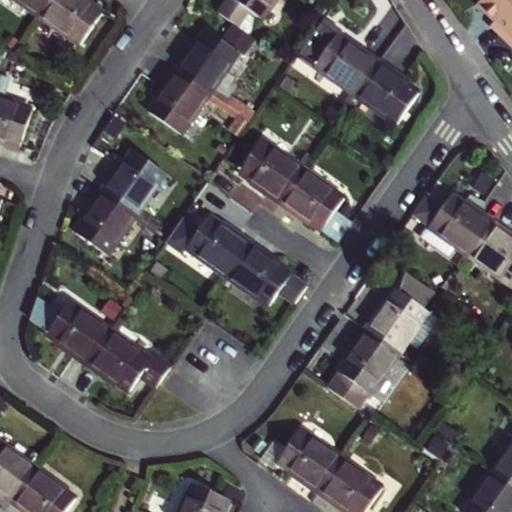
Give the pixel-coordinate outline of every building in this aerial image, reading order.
[(14,0),(39,17),(51,0),(14,0)] [(51,0),(39,17),(80,46),(102,15),(89,5),(80,0),(51,0)] [(229,0),(217,16),(232,26),(236,28),(247,12),(261,22),(276,0),(229,0)] [(511,0),(482,0),(480,3),(498,21),(494,25),(511,42),(511,0)] [(296,56),(301,60),(326,25),(321,22),(296,56)] [(301,60),(314,69),(355,98),(381,61),(369,53),(365,59),(349,47),(336,38),(339,34),(326,25),(301,60)] [(232,26),(221,42),(238,54),(242,57),(253,41),(236,28),(232,26)] [(172,70),(209,95),(238,54),(221,42),(207,32),(198,44),(187,60),(181,57),(172,70)] [(193,41),(181,57),(187,60),(198,44),(193,41)] [(365,59),(369,53),(353,41),(349,47),(365,59)] [(381,61),(355,98),(396,127),(418,95),(405,87),(390,76),(394,70),(381,61)] [(170,84),(158,102),(149,115),(180,136),(209,95),(172,70),(165,81),(170,84)] [(390,76),(405,87),(410,81),(394,70),(390,76)] [(170,84),(165,81),(152,98),(158,102),(170,84)] [(0,139),(7,141),(21,146),(32,111),(0,100),(0,139)] [(279,208),(303,172),(261,143),(239,173),(253,182),(269,193),(265,198),(279,208)] [(108,178),(99,191),(136,216),(165,175),(133,153),(125,165),(114,181),(108,178)] [(114,181),(125,165),(120,162),(108,178),(114,181)] [(279,208),(290,216),(294,211),(310,222),(321,231),(339,243),(351,225),(334,214),(344,200),(303,172),(279,208)] [(473,192),(482,197),(491,183),(482,178),(473,192)] [(269,193),(253,182),(249,187),(265,198),(269,193)] [(96,207),(84,224),(76,236),(107,257),(136,216),(99,191),(91,203),(96,207)] [(420,238),(448,257),(455,246),(471,257),(495,222),(481,213),(478,217),(463,206),(450,197),(420,238)] [(466,201),(463,206),(478,217),(481,213),(466,201)] [(96,207),(91,203),(79,220),(84,224),(96,207)] [(294,211),(290,216),(306,227),(310,222),(294,211)] [(185,251),(226,279),(251,244),(239,234),(235,240),(219,228),(207,220),(185,251)] [(471,257),(511,285),(511,240),(504,235),(507,230),(495,222),(471,257)] [(235,240),(239,234),(222,223),(219,228),(235,240)] [(251,244),(226,279),(268,308),(276,296),(293,308),(306,290),(289,278),(277,270),(261,258),(264,253),(251,244)] [(281,264),(264,253),(261,258),(277,270),(281,264)] [(371,317),(363,328),(400,353),(407,344),(417,350),(438,320),(423,310),(436,292),(410,274),(388,305),(377,321),(371,317)] [(383,301),(371,317),(377,321),(388,305),(383,301)] [(48,333),(60,341),(78,354),(73,359),(85,367),(110,331),(70,303),(48,333)] [(359,412),(400,353),(363,328),(353,341),(359,345),(347,361),(327,390),(359,412)] [(131,392),(152,361),(110,331),(85,367),(98,376),(102,371),(119,383),(131,392)] [(78,354),(60,341),(56,348),(73,359),(78,354)] [(342,357),(347,361),(359,345),(353,341),(342,357)] [(102,371),(98,376),(115,389),(119,383),(102,371)] [(445,410),(453,397),(441,388),(432,401),(445,410)] [(434,432),(442,437),(450,426),(442,421),(434,432)] [(367,447),(378,431),(370,425),(358,441),(367,447)] [(306,480),(303,486),(317,495),(342,459),(300,429),(277,461),(289,469),(306,480)] [(511,433),(502,449),(506,451),(491,472),(511,486),(511,433)] [(0,498),(8,505),(35,468),(0,442),(0,498)] [(366,511),(383,488),(342,459),(317,495),(329,504),(333,499),(348,510),(350,511),(366,511)] [(67,511),(77,499),(35,468),(8,505),(18,511),(24,511),(25,510),(27,511),(67,511)] [(285,474),(303,486),(306,480),(289,469),(285,474)] [(511,486),(491,472),(462,511),(509,511),(511,508),(511,486)] [(191,484),(179,511),(220,511),(226,500),(191,484)] [(339,511),(346,511),(348,510),(333,499),(329,504),(339,511)]
